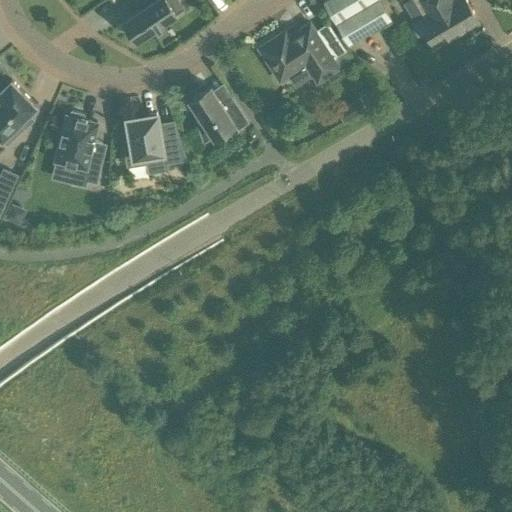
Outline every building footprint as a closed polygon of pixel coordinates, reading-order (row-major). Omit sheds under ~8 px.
[(155,31),(167,23),(166,20),(184,7),(179,0),(146,0),(148,3),(123,19),(136,39),(153,28),(155,31)] [(349,44),(391,19),(379,0),(325,0),(323,1),(349,44)] [(437,46),(456,35),(440,6),(436,0),(415,0),(426,17),(421,20),(414,25),(413,29),(419,37),(422,38),(429,34),(437,46)] [(436,0),(440,6),(456,35),(479,21),(465,0),(436,0)] [(260,47),(274,69),(280,78),(306,61),(319,80),(338,67),(310,23),(283,40),(282,39),(280,37),(278,37),(276,37),(274,37),(260,47)] [(0,138),(7,145),(22,130),(28,125),(22,119),(37,105),(12,79),(0,90),(0,98),(1,100),(0,100),(0,138)] [(221,101),(211,84),(189,98),(197,111),(194,113),(199,127),(205,123),(214,136),(234,123),(238,129),(249,121),(231,94),(221,101)] [(359,97),(348,104),(355,115),(366,109),(359,97)] [(83,118),(84,113),(72,110),(70,115),(67,114),(56,159),(75,164),(72,175),(96,181),(104,151),(91,148),(98,122),(83,118)] [(159,124),(157,112),(140,115),(141,116),(128,118),(131,140),(125,141),(129,163),(149,160),(148,154),(162,151),(163,160),(184,157),(172,122),(159,124)] [(0,200),(5,203),(18,174),(3,167),(0,174),(0,200)] [(25,213),(22,207),(12,202),(5,218),(20,225),(25,213)]
